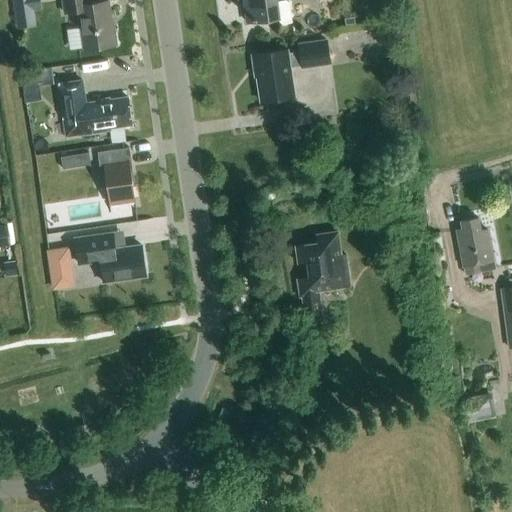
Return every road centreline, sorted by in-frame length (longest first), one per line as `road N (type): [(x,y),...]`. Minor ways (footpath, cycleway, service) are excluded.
road 1 (tertiary): [(161,446),(195,382),(209,317),(163,0)]
road 2 (track): [(508,389),(496,319),(462,297),(455,281),(436,178)]
road 3 (residential): [(161,446),(90,479),(0,492)]
